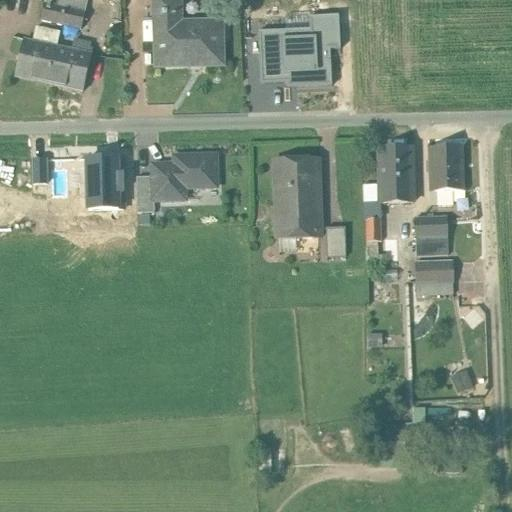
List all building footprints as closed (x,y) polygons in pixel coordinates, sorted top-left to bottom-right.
[(87,0),(64,0),(62,8),(57,7),(57,26),(80,31),(87,0)] [(179,0),(153,0),(155,69),(221,67),(220,40),(213,40),(212,25),(180,26),(179,0)] [(57,7),(45,4),(41,22),(57,26),(57,7)] [(310,29),(257,32),(260,84),(288,83),(288,89),(331,86),(329,50),(341,50),(339,16),(309,18),(310,29)] [(56,48),(22,40),(13,78),(47,86),(56,48)] [(91,56),(56,48),(47,86),(82,94),(91,56)] [(461,148),(429,149),(430,193),(430,207),(452,206),(452,192),(462,192),(461,148)] [(411,150),(379,151),(379,184),(366,184),(366,202),(381,202),(411,202),(411,150)] [(215,157),(181,158),(182,165),(152,166),(152,178),(152,202),(154,202),(185,201),(185,189),(216,188),(215,157)] [(90,160),(91,208),(124,207),(124,193),(121,193),(121,180),(116,181),(116,172),(108,173),(108,167),(120,167),(120,159),(90,160)] [(316,161),(275,162),(277,240),(319,239),(316,161)] [(152,178),(136,179),(137,215),(154,214),(154,202),(152,202),(152,178)] [(381,202),(366,202),(366,184),(363,184),(363,221),(366,221),(367,221),(381,221),(381,202)] [(445,220),(414,221),(415,256),(446,255),(445,220)] [(381,242),(381,221),(367,221),(367,242),(381,242)] [(344,229),(325,229),(326,259),(345,258),(344,229)] [(385,260),(398,259),(397,239),(384,240),(385,260)] [(452,263),(415,264),(415,285),(452,283),(452,263)] [(363,276),(363,266),(345,266),(345,276),(363,276)] [(415,285),(416,296),(452,295),(452,283),(415,285)] [(466,373),(451,379),(457,394),(471,388),(466,373)]
